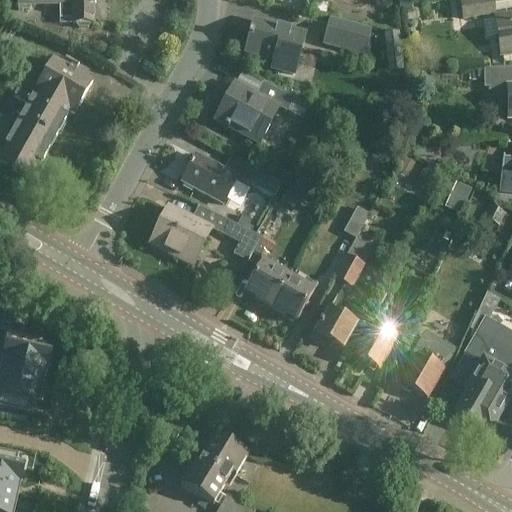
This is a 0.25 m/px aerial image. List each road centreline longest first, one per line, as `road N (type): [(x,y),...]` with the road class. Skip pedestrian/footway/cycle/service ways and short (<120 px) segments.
road 1 (residential): [(82,257),(198,48),(208,0)]
road 2 (secondary): [(330,409),(152,301)]
road 3 (secondary): [(146,325),(232,374),(330,409)]
road 4 (secondary): [(504,508),(330,409)]
road 5 (tertiary): [(109,478),(146,325)]
